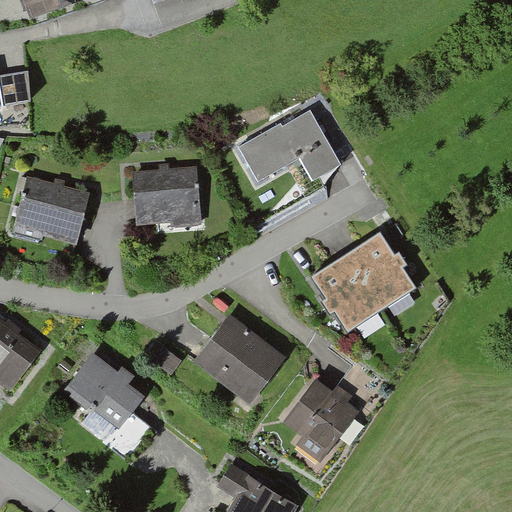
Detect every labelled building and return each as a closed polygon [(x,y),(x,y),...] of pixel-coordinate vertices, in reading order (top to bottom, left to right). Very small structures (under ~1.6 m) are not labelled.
[(22,0),(27,12),(60,0),(22,0)] [(0,104),(32,99),(29,70),(0,73),(0,104)] [(300,157),(313,179),(341,163),(312,112),(283,128),(279,121),(237,145),(258,181),(300,157)] [(134,169),(138,222),(173,219),(173,225),(203,224),(199,164),(134,169)] [(46,228),(80,238),(93,192),(30,174),(13,230),(43,239),(46,228)] [(327,321),(339,339),(405,296),(392,277),(400,271),(383,245),(379,248),(373,238),(302,284),(317,306),(312,309),(321,324),(327,321)] [(241,413),(277,367),(220,323),(184,369),(241,413)] [(0,398),(3,401),(34,360),(11,343),(15,338),(3,329),(0,333),(0,398)] [(164,383),(175,368),(157,355),(146,369),(164,383)] [(85,416),(109,436),(141,398),(113,375),(95,361),(92,365),(84,359),(58,390),(65,396),(59,403),(81,421),(85,416)] [(314,474),(354,421),(343,413),(348,407),(331,394),(326,401),(309,389),(278,430),(294,442),(286,452),(314,474)] [(291,511),(292,511),(225,471),(210,494),(228,505),(224,511),(291,511)]
